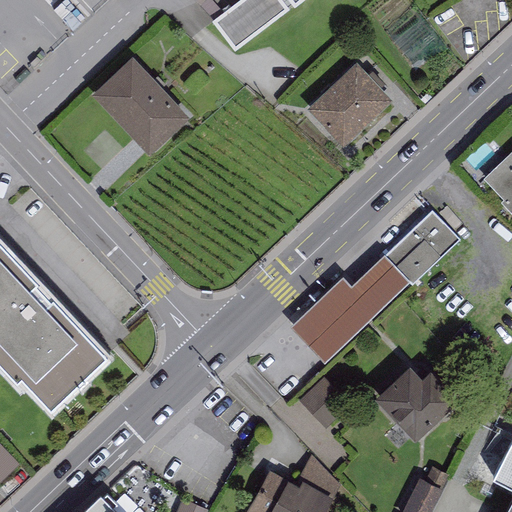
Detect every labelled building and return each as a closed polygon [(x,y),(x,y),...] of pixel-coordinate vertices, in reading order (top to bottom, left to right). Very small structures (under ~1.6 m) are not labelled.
[(234,53),(288,12),(279,0),(242,0),(212,23),(234,53)] [(283,0),(294,14),(312,0),(283,0)] [(132,51),(91,89),(148,149),(188,111),(132,51)] [(307,104),(342,141),(391,95),(356,58),(307,104)] [(511,147),(483,174),(503,195),(500,198),(511,211),(511,147)] [(460,240),(431,210),(351,288),(342,279),(289,328),(323,365),(408,284),(411,287),(460,240)] [(102,345),(0,231),(0,353),(15,370),(22,364),(48,393),(102,345)] [(410,358),(374,390),(414,434),(457,394),(431,365),(422,372),(410,358)] [(324,373),(298,397),(325,425),(350,402),(324,373)] [(511,511),(511,434),(493,470),(511,479),(511,490),(500,511),(511,511)] [(0,495),(25,471),(0,445),(0,495)] [(299,473),(302,475),(331,492),(338,481),(311,453),(299,473)] [(418,474),(398,511),(428,511),(449,472),(429,462),(422,476),(418,474)] [(286,475),(269,465),(243,511),(245,511),(319,511),(331,492),(302,475),(299,481),(287,474),(286,475)] [(113,500),(99,485),(71,511),(127,511),(114,499),(113,500)] [(182,495),(174,511),(205,511),(208,506),(182,495)]
